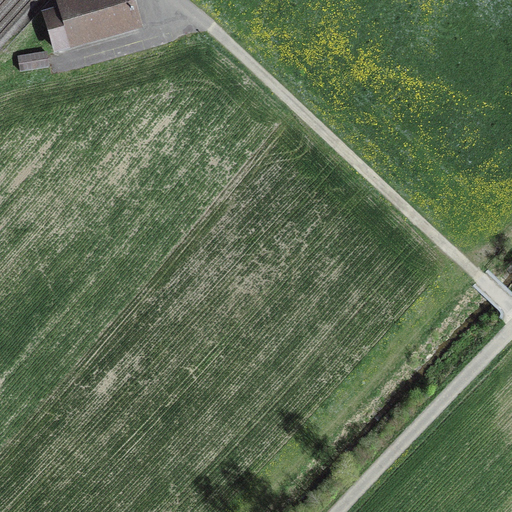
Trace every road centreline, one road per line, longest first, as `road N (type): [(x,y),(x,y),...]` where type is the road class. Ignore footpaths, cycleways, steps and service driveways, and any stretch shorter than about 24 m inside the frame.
road 1 (track): [(187,0),(511,305)]
road 2 (track): [(336,511),(511,326)]
